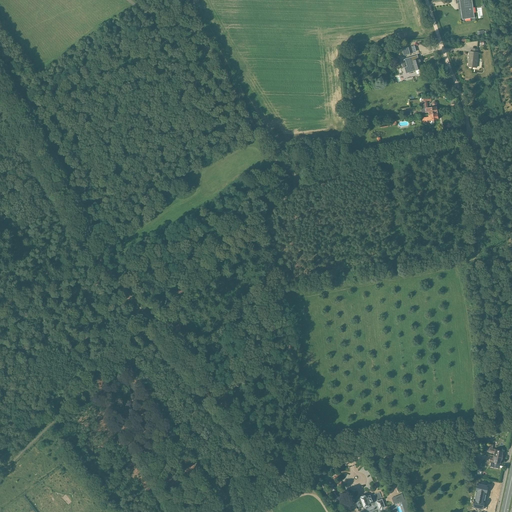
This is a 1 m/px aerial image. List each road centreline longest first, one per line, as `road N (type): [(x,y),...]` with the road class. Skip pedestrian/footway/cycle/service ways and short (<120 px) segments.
road 1 (track): [(0,466),(298,179)]
road 2 (track): [(244,511),(270,468),(474,433)]
road 3 (track): [(426,0),(469,134)]
